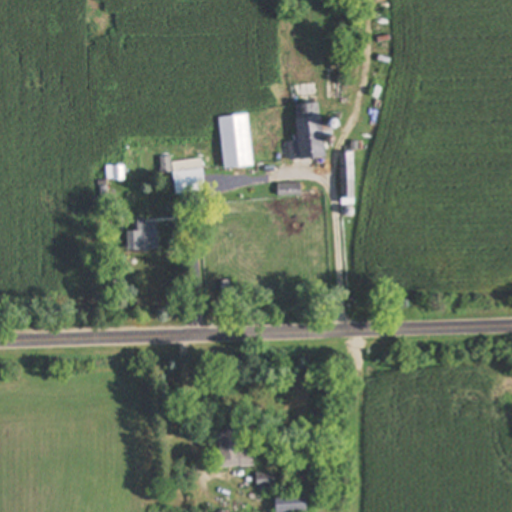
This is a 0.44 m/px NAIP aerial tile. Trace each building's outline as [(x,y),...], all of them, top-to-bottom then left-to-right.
[(298,105),(301,141),(290,142),(291,159),(328,157),(324,103),(298,105)] [(222,117),(227,169),(257,166),(251,114),(222,117)] [(344,205),(357,205),(357,153),(344,153),(344,205)] [(205,159),(163,161),(163,173),(177,172),(178,194),(207,193),(205,159)] [(126,166),(111,166),(111,180),(126,180),(126,166)] [(281,184),(281,195),(303,195),(303,184),(281,184)] [(131,230),(131,249),(161,249),(161,220),(139,220),(139,230),(131,230)] [(224,467),(257,467),(257,447),(247,447),(247,429),(224,429),(224,467)] [(260,489),(278,490),(279,474),(261,473),(260,489)] [(280,511),(311,511),(312,493),(280,493),(280,511)]
